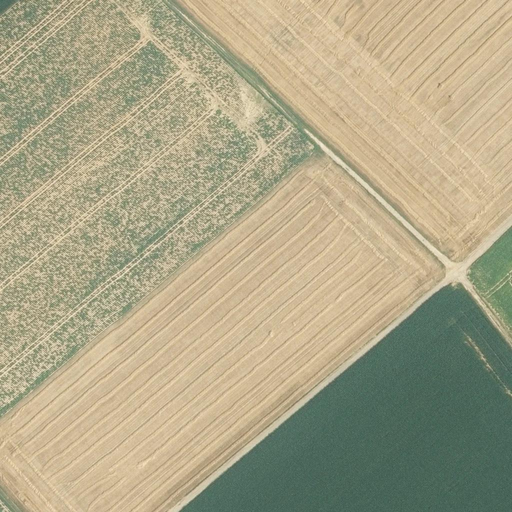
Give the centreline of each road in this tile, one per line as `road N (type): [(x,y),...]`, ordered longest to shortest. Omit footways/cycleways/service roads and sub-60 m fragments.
road 1 (track): [(453,274),(167,0)]
road 2 (unclassified): [(186,511),(453,274)]
